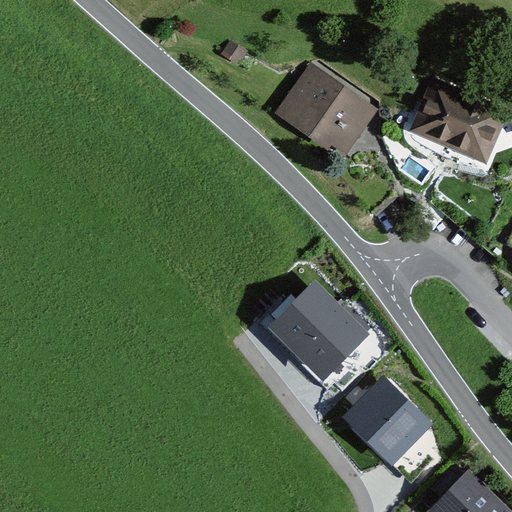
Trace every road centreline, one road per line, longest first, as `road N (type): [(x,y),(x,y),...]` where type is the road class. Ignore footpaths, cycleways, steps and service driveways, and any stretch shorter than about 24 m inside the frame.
road 1 (tertiary): [(92,0),(256,145),(377,276)]
road 2 (tertiary): [(377,276),(511,461)]
road 3 (residential): [(511,326),(444,254),(423,252),(377,276)]
